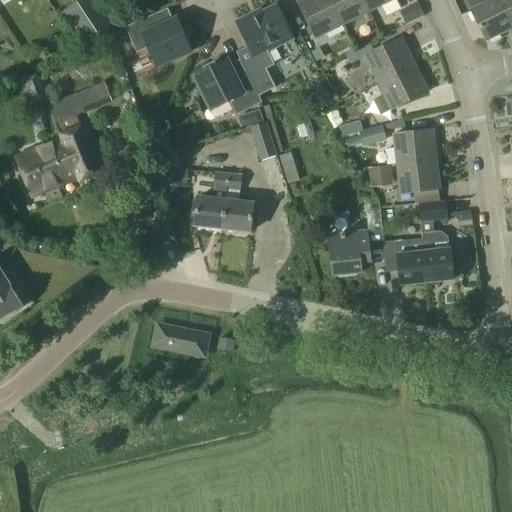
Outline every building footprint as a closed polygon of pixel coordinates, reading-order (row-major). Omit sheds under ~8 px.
[(114,27),(96,0),(85,0),(63,14),(83,46),(114,27)] [(343,27),(329,0),(304,0),(297,4),(316,41),(343,27)] [(329,0),(343,27),(370,13),(363,0),(329,0)] [(363,0),(370,13),(394,0),(363,0)] [(511,30),(511,28),(497,0),(495,0),(485,5),(482,0),(468,0),(467,1),(473,11),(472,12),(487,42),(511,30)] [(511,0),(497,0),(511,28),(511,0)] [(407,9),(412,20),(424,15),(418,4),(407,9)] [(246,72),(260,98),(276,90),(267,72),(275,67),(267,53),(292,40),(276,9),(262,16),(260,14),(237,26),(254,60),(256,59),(260,65),(246,72)] [(164,28),(159,16),(125,31),(137,57),(149,52),(157,70),(190,56),(189,53),(191,52),(187,43),(189,42),(184,32),(183,33),(179,24),(176,25),(175,23),(164,28)] [(377,84),(410,69),(401,51),(406,49),(401,39),(364,57),(377,84)] [(262,105),(260,98),(246,72),(234,78),(227,64),(225,66),(224,63),(215,68),(214,66),(205,71),(205,73),(197,77),(198,80),(195,81),(212,113),(230,104),(237,118),(262,105)] [(414,66),(410,69),(377,84),(382,96),(373,101),(380,116),(428,94),(427,93),(422,95),(414,78),(419,76),(414,66)] [(47,99),(44,92),(43,92),(38,79),(39,79),(36,73),(15,82),(21,96),(28,93),(33,104),(47,99)] [(43,92),(44,92),(50,89),(45,76),(39,79),(38,79),(43,92)] [(51,170),(58,188),(78,180),(79,184),(100,176),(76,117),(113,102),(105,83),(47,106),(61,140),(62,140),(66,152),(53,157),(57,167),(51,170)] [(333,104),(324,88),(313,94),(321,110),(333,104)] [(360,122),(338,128),(341,138),(359,132),(363,132),(360,122)] [(277,155),(266,123),(249,128),(260,161),(277,155)] [(359,132),(364,148),(387,141),(383,126),(363,132),(359,132)] [(174,155),(165,128),(146,135),(156,161),(174,155)] [(393,136),(397,166),(432,162),(432,161),(430,143),(435,142),(434,131),(393,136)] [(31,199),(58,188),(51,170),(57,167),(53,157),(66,152),(62,140),(61,140),(15,159),(31,199)] [(286,181),(297,179),(292,153),(282,155),(286,181)] [(437,161),(432,161),(432,162),(397,166),(400,196),(441,191),(440,190),(435,191),(433,172),(438,172),(437,161)] [(385,187),(383,167),(369,169),(371,188),(385,187)] [(164,168),(163,182),(174,182),(175,169),(164,168)] [(194,227),(222,230),(229,176),(216,174),(213,201),(197,199),(194,227)] [(241,177),(229,176),(222,230),(250,234),(253,206),(238,204),(241,177)] [(420,205),(422,240),(427,284),(454,280),(451,251),(435,252),(433,222),(447,221),(446,203),(420,205)] [(386,262),(385,246),(384,233),(329,237),(333,277),(360,275),(359,264),(386,262)] [(400,287),(427,284),(422,240),(395,242),(396,245),(385,246),(386,262),(387,273),(399,272),(400,287)] [(0,273),(0,320),(22,306),(21,305),(30,299),(10,268),(0,273)] [(209,337),(159,327),(155,347),(205,358),(209,337)] [(236,341),(220,337),(218,350),(233,353),(236,341)] [(0,429),(0,471),(11,469),(0,429)]
